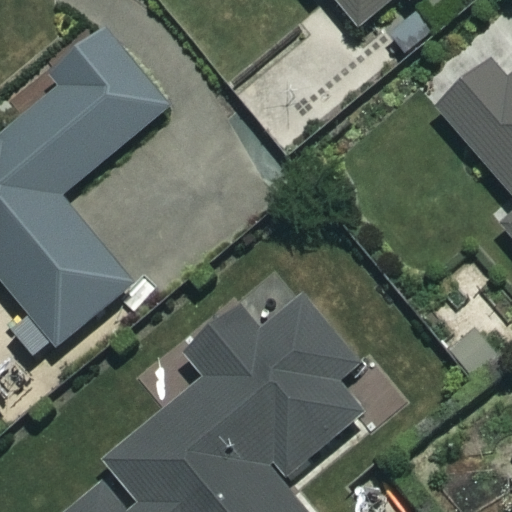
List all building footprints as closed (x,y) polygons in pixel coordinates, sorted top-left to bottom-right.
[(404,0),(410,7),(418,0),(316,0),(317,1),(318,0),(332,0),(362,35),(404,0)] [(171,113),(110,37),(43,91),(53,103),(1,145),(0,143),(0,280),(1,279),(59,351),(135,288),(64,200),(171,113)] [(511,87),(511,88),(493,68),(440,115),(511,196),(511,226),(505,233),(511,240),(511,87)] [(242,141),(212,155),(237,211),(267,197),(242,141)] [(345,379),(359,367),(305,301),(261,338),(242,315),(188,360),(210,386),(105,473),(114,484),(80,511),(301,511),(284,491),(375,415),(345,379)]
